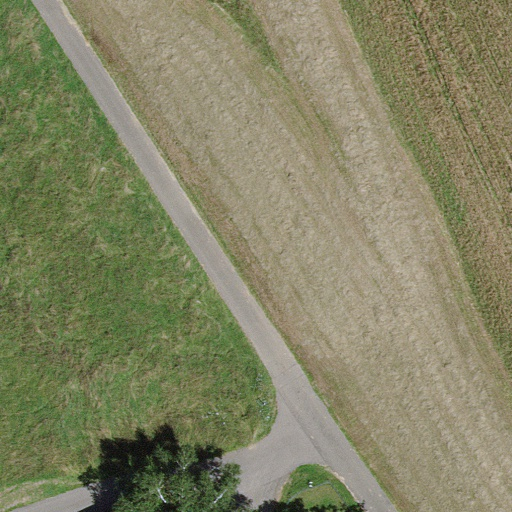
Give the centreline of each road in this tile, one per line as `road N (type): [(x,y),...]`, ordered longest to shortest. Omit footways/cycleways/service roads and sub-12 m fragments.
road 1 (track): [(310,417),(59,0)]
road 2 (track): [(310,417),(237,463),(59,511)]
